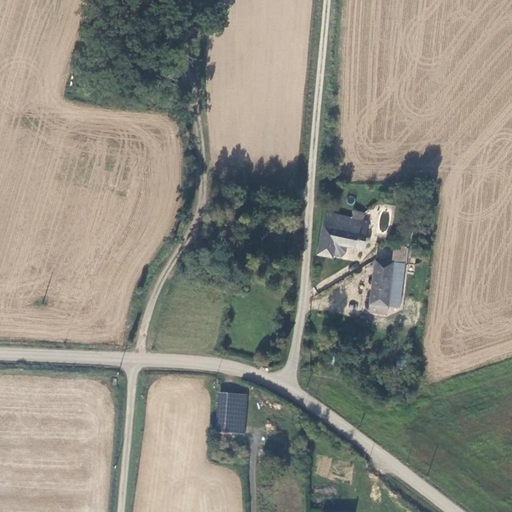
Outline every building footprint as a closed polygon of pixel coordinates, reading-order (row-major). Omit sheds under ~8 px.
[(348,213),(347,220),(357,222),(359,215),(348,213)] [(355,237),(357,222),(347,220),(320,215),(313,259),(328,262),(329,258),(331,247),(343,250),(352,251),(353,248),(359,249),(361,238),(355,237)] [(331,247),(329,258),(337,260),(342,256),(343,250),(331,247)] [(388,265),(382,308),(393,310),(402,250),(391,248),(388,265)] [(382,308),(388,265),(371,262),(363,312),(380,315),(382,308)] [(240,435),(243,396),(216,394),(214,434),(240,435)]
